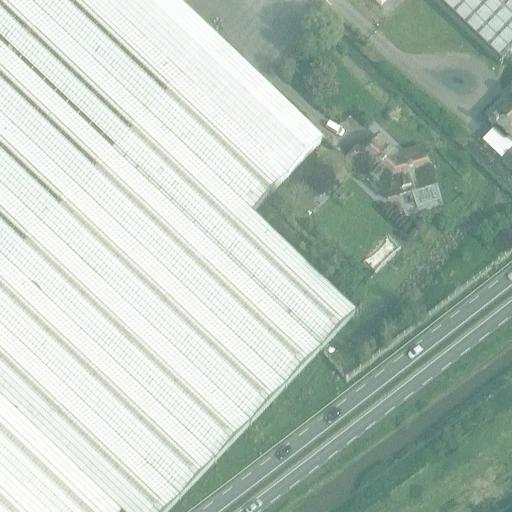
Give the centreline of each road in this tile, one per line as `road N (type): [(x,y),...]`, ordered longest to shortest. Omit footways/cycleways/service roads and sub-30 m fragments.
road 1 (primary): [(511,277),(208,511)]
road 2 (primary): [(248,511),(511,308)]
